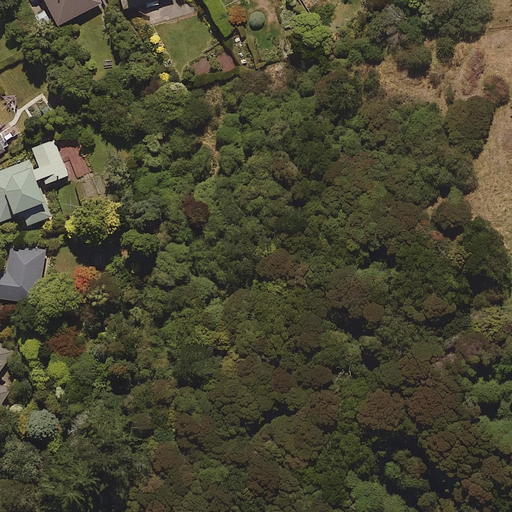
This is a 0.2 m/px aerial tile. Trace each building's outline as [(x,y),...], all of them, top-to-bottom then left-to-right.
[(101,4),(99,0),(44,0),(58,26),(101,4)] [(120,0),(124,13),(169,0),(120,0)] [(68,176),(55,141),(32,150),(35,159),(0,171),(0,222),(23,214),(27,226),(51,217),(40,187),(68,176)] [(45,252),(11,248),(8,273),(0,271),(0,299),(37,305),(45,252)] [(0,373),(13,352),(0,343),(0,373)]
